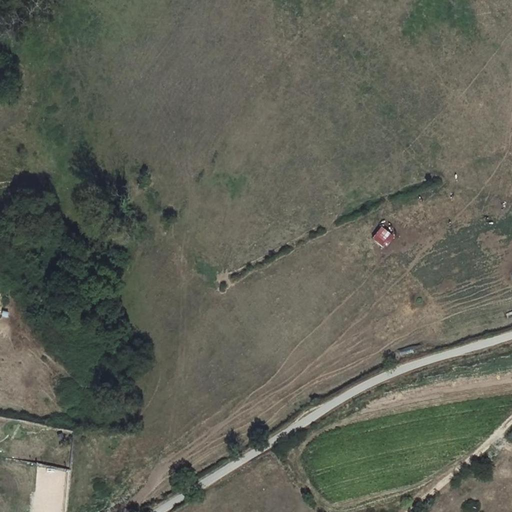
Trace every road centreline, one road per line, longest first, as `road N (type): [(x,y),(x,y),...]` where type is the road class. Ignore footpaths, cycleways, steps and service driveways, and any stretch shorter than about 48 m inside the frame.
road 1 (unclassified): [(151,511),(247,449),(412,364),(511,336)]
road 2 (track): [(511,420),(409,511)]
